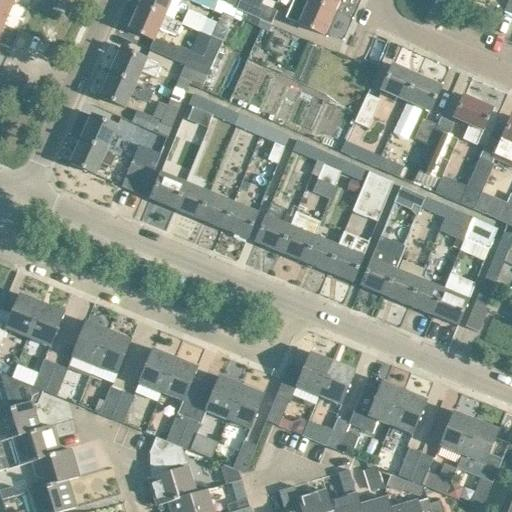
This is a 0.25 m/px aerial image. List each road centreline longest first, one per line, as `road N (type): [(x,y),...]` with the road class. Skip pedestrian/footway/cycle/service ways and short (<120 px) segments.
road 1 (residential): [(297,304),(271,350),(117,298),(1,251),(25,196)]
road 2 (unclassified): [(297,304),(25,196)]
road 3 (unclassified): [(511,394),(297,304)]
road 4 (residential): [(25,196),(110,0)]
road 5 (residential): [(511,75),(374,14)]
